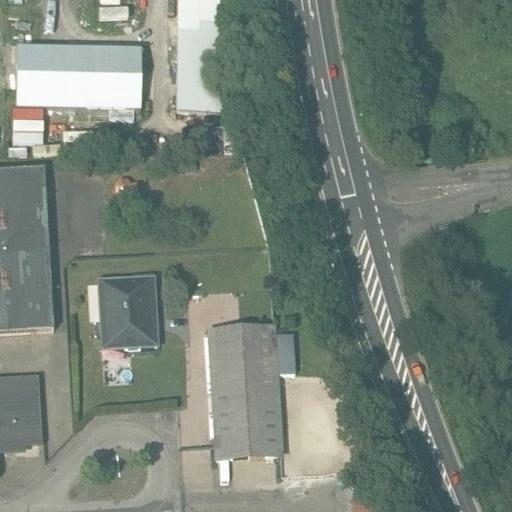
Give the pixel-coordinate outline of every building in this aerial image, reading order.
[(217,0),(176,0),(175,115),(229,115),(217,80),(217,0)] [(140,53),(16,50),(15,111),(139,113),(140,53)] [(44,172),(0,174),(0,336),(53,334),(44,172)] [(153,284),(101,286),(103,320),(99,320),(100,349),(124,348),(124,354),(156,353),(153,284)] [(89,285),(91,320),(97,320),(96,285),(89,285)] [(274,335),(208,338),(216,464),(281,460),(274,335)] [(30,383),(0,384),(0,454),(22,453),(21,447),(37,446),(35,409),(27,409),(26,401),(31,400),(30,383)]
